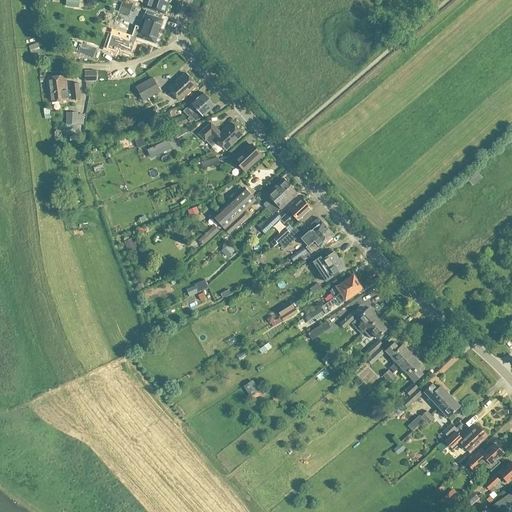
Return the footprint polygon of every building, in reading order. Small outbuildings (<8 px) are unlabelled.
[(32,0),(29,0),(27,1),(31,13),(36,11),(32,0)] [(164,14),(168,4),(155,0),(141,0),(141,1),(147,3),(145,7),(164,14)] [(121,2),(118,11),(125,13),(128,5),(121,2)] [(135,19),(137,10),(131,9),(129,17),(135,19)] [(155,43),(163,20),(161,19),(162,15),(146,10),(145,13),(136,37),(155,43)] [(135,41),(111,33),(106,48),(116,51),(117,47),(131,52),(135,41)] [(81,43),(78,52),(93,57),(96,48),(81,43)] [(29,46),(32,54),(40,51),(38,45),(34,46),(34,45),(29,46)] [(96,80),(96,70),(84,71),(84,81),(96,80)] [(196,86),(186,73),(168,86),(178,99),(196,86)] [(66,87),(64,75),(45,78),(47,90),(66,87)] [(160,91),(152,77),(135,87),(143,101),(160,91)] [(80,97),(78,82),(70,84),(71,90),(67,91),(66,87),(47,90),(49,103),(73,99),(72,98),(80,97)] [(190,116),(209,99),(203,93),(184,110),(190,116)] [(203,116),(214,105),(209,99),(190,116),(188,118),(190,121),(193,119),(195,121),(199,119),(203,116)] [(173,116),(171,111),(171,110),(160,114),(162,120),(173,116)] [(77,128),(77,112),(67,111),(66,128),(77,128)] [(169,129),(188,122),(186,116),(167,124),(169,129)] [(225,149),(241,134),(231,122),(219,133),(210,122),(198,133),(204,140),(211,134),(225,149)] [(175,134),(177,138),(189,130),(187,127),(175,134)] [(167,140),(153,147),(157,155),(171,148),(167,140)] [(245,171),(261,155),(251,144),(246,149),(244,147),(233,158),(245,171)] [(217,157),(201,162),(203,168),(219,164),(217,157)] [(477,172),(468,181),(472,185),(481,176),(477,172)] [(265,207),(290,185),(283,179),(283,178),(266,194),(270,198),(264,203),(263,206),(265,207)] [(277,212),(297,194),(296,193),(297,193),(290,185),(265,207),(272,214),(276,210),(277,212)] [(225,228),(256,200),(245,188),(214,216),(225,228)] [(259,201),(266,197),(263,193),(256,197),(259,201)] [(298,219),(311,208),(302,198),(280,219),(284,223),(293,214),(298,219)] [(196,206),(187,210),(189,216),(198,213),(196,206)] [(258,227),(263,232),(265,231),(281,216),(277,212),(276,210),(272,214),(258,227)] [(229,233),(248,215),(245,211),(225,229),(229,233)] [(307,246),(328,228),(318,217),(311,224),(312,224),(299,236),(301,238),(300,238),(307,246)] [(219,230),(214,224),(198,240),(203,245),(219,230)] [(274,247),(283,239),(293,229),(295,227),(292,224),(286,229),(286,228),(270,243),(274,247)] [(320,247),(334,235),(328,228),(307,246),(306,247),(310,253),(314,249),(315,250),(319,246),(320,247)] [(298,235),(293,229),(283,239),(288,244),(298,235)] [(133,238),(123,242),(128,252),(138,248),(133,238)] [(249,238),(246,244),(253,247),(255,241),(249,238)] [(234,251),(227,244),(221,250),(227,257),(234,251)] [(306,251),(304,247),(297,252),(299,256),(306,251)] [(318,271),(338,259),(334,252),(322,259),(320,256),(312,261),(318,271)] [(332,277),(345,268),(338,259),(318,271),(319,272),(320,272),(323,277),(326,281),(332,277)] [(192,260),(183,268),(186,271),(190,267),(191,267),(195,263),(192,260)] [(357,282),(352,275),(329,290),(330,292),(327,295),(328,297),(325,300),(327,302),(357,282)] [(274,289),(280,298),(298,287),(292,277),(274,289)] [(205,280),(194,284),(198,293),(209,288),(205,280)] [(337,305),(362,289),(357,282),(327,302),(321,306),(325,314),(331,310),(329,308),(336,303),(337,305)] [(289,301),(276,309),(281,317),(294,309),(289,301)] [(377,319),(367,308),(357,318),(361,322),(354,328),(361,334),(363,332),(377,319)] [(283,321),(297,312),(295,309),(281,317),(271,323),(273,326),(283,320),(283,321)] [(343,328),(356,316),(352,312),(339,323),(343,328)] [(304,319),(298,322),(302,329),(308,326),(304,319)] [(376,338),(386,329),(377,319),(363,332),(369,339),(373,335),(376,338)] [(312,339),(330,328),(325,321),(308,333),(312,339)] [(365,351),(369,356),(380,345),(382,344),(378,339),(365,351)] [(268,343),(258,349),(262,354),(271,348),(268,343)] [(393,372),(400,366),(411,355),(402,345),(398,349),(393,343),(385,351),(391,356),(389,358),(394,363),(389,367),(393,372)] [(385,351),(380,345),(369,356),(365,360),(370,365),(385,351)] [(330,350),(321,358),(326,365),(336,357),(330,350)] [(417,369),(421,365),(411,355),(400,366),(404,370),(402,371),(407,377),(408,376),(413,382),(421,374),(417,369)] [(361,379),(367,374),(362,367),(355,372),(361,379)] [(382,375),(386,379),(392,373),(389,369),(382,375)] [(396,377),(392,373),(386,379),(390,383),(396,377)] [(250,381),(243,386),(250,396),(257,392),(250,381)] [(414,392),(418,388),(413,382),(404,391),(409,396),(414,392)] [(438,407),(450,396),(440,386),(436,390),(431,384),(424,391),(429,397),(427,399),(432,404),(434,403),(438,407)] [(402,403),(406,408),(423,393),(418,388),(414,392),(409,396),(402,403)] [(447,417),(459,406),(450,396),(438,407),(442,411),(440,413),(445,418),(447,417)] [(424,420),(430,415),(427,411),(421,416),(424,420)] [(428,424),(434,419),(430,415),(424,420),(428,424)] [(447,437),(456,429),(451,423),(442,432),(447,437)] [(470,453),(487,436),(476,424),(461,439),(454,431),(444,440),(453,450),(461,443),(462,445),(462,449),(466,450),(470,453)] [(494,443),(485,451),(481,448),(465,462),(473,471),(482,462),(490,471),(499,463),(495,459),(502,452),(494,443)] [(506,483),(511,478),(511,463),(511,462),(503,470),(502,469),(484,484),(489,490),(499,481),(498,480),(502,478),(506,483)] [(473,491),(456,506),(461,511),(464,511),(479,498),(473,491)] [(456,492),(445,503),(450,509),(462,498),(456,492)] [(511,511),(511,492),(497,502),(493,505),(497,511),(511,511)]
